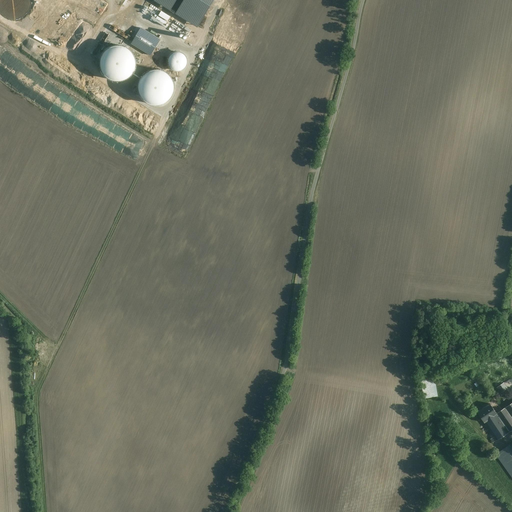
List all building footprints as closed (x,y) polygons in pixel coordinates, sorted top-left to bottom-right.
[(154,0),(197,26),(213,0),(154,0)] [(434,378),(421,380),(424,398),(437,396),(434,378)] [(503,383),(497,387),(501,393),(507,388),(503,383)] [(511,403),(497,414),(485,422),(494,437),(491,439),(493,442),(511,429),(511,403)] [(485,422),(497,414),(490,404),(477,412),(484,423),(485,422)] [(511,446),(510,444),(492,458),(510,483),(511,481),(511,446)]
